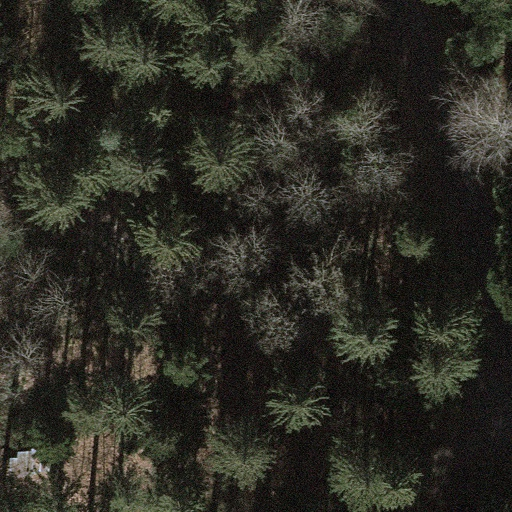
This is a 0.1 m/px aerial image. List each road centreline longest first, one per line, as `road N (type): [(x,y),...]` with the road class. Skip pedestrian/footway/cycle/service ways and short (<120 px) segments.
road 1 (unclassified): [(394,0),(511,320)]
road 2 (track): [(186,511),(441,457),(511,433)]
road 3 (track): [(502,296),(415,511)]
